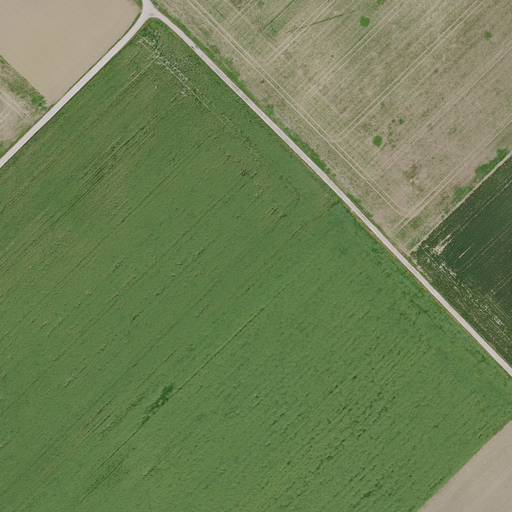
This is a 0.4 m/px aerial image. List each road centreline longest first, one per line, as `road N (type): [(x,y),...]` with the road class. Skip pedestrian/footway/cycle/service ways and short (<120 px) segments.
road 1 (track): [(151,10),(511,372)]
road 2 (track): [(0,164),(151,10)]
